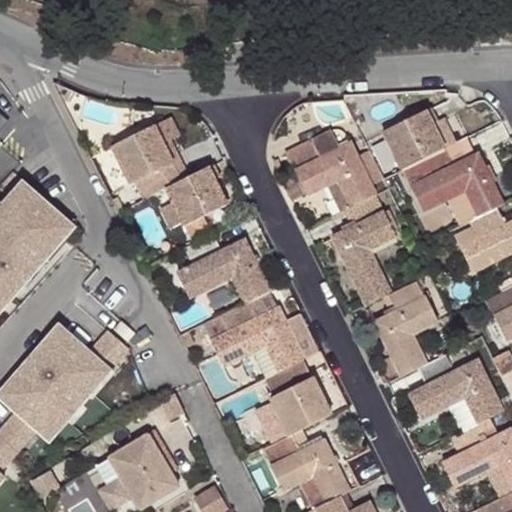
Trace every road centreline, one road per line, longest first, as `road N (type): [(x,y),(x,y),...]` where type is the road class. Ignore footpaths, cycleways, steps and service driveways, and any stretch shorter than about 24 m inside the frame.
road 1 (residential): [(416,511),(213,92)]
road 2 (residential): [(105,231),(244,511)]
road 3 (residential): [(511,61),(345,69),(213,92)]
road 4 (residential): [(213,92),(104,82),(16,53)]
road 5 (residential): [(16,53),(105,231)]
road 6 (residential): [(0,357),(105,231)]
